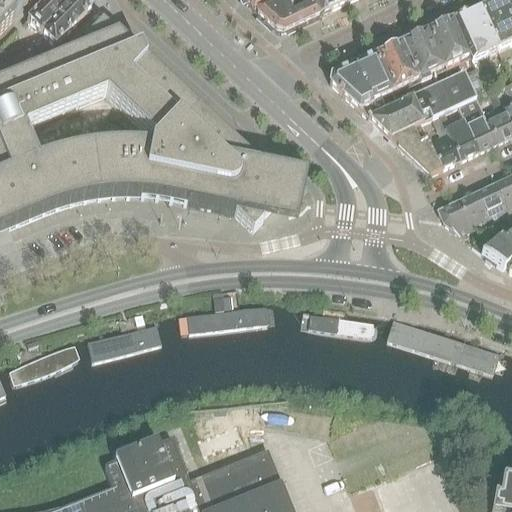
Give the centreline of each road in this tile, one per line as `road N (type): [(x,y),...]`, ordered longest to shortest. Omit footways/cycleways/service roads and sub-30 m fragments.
road 1 (secondary): [(0,342),(155,295),(223,284),(370,291),(511,328)]
road 2 (residential): [(260,90),(286,68),(436,0)]
road 3 (secondary): [(181,274),(0,326)]
road 4 (residential): [(176,245),(101,248),(0,287)]
road 5 (residential): [(511,160),(425,200),(357,179)]
road 6 (secondary): [(260,90),(163,0)]
road 7 (secondary): [(312,267),(181,274)]
road 8 (secondary): [(511,317),(388,275)]
